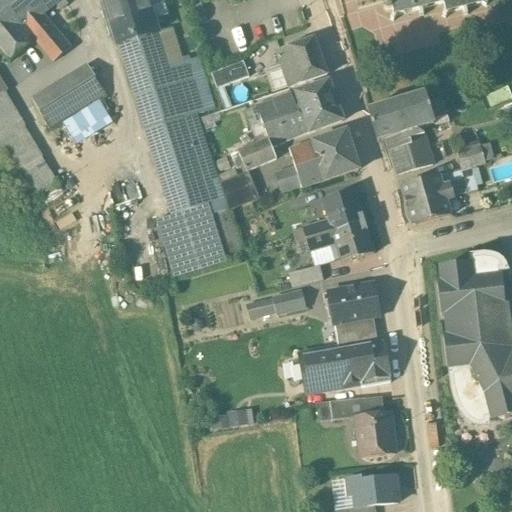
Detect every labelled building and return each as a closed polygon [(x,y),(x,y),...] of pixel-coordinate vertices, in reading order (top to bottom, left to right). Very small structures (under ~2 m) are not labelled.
[(0,0),(0,6),(32,43),(35,41),(54,63),(71,50),(45,18),(44,18),(43,16),(63,0),(0,0)] [(145,0),(105,0),(119,45),(156,34),(155,33),(145,0)] [(511,0),(355,0),(358,12),(383,5),(384,11),(385,14),(388,13),(392,12),(393,16),(390,21),(394,24),(397,17),(418,12),(420,18),(424,17),(422,11),(443,5),(445,13),(442,18),(445,20),(448,15),(462,11),(464,17),(468,16),(466,10),(481,6),(497,14),(497,16),(511,11),(511,0)] [(32,43),(0,6),(0,49),(10,61),(32,43)] [(348,17),(350,29),(372,25),(370,13),(348,17)] [(171,28),(155,33),(156,34),(119,45),(172,217),(225,200),(220,185),(197,115),(213,110),(197,59),(182,64),(171,28)] [(314,40),(276,53),(288,90),(327,77),(314,40)] [(243,63),(211,75),(217,90),(249,78),(243,63)] [(89,70),(48,95),(65,123),(106,98),(89,70)] [(27,128),(6,94),(9,93),(0,77),(0,148),(15,173),(8,177),(24,206),(58,186),(41,158),(42,158),(25,129),(27,128)] [(329,83),(255,108),(246,112),(258,145),(268,141),(272,150),(285,144),(309,135),(343,122),(329,83)] [(401,102),(392,105),(391,105),(370,112),(370,111),(368,112),(368,114),(369,114),(377,142),(378,144),(386,141),(422,130),(449,122),(440,95),(426,99),(425,94),(423,95),(401,102)] [(422,130),(386,141),(398,177),(433,166),(422,130)] [(346,133),(289,151),(295,171),(300,187),(301,190),(359,171),(346,133)] [(258,145),(238,153),(246,174),(276,161),(272,150),(268,141),(258,145)] [(480,148),(457,154),(462,171),(485,165),(480,148)] [(496,166),(480,171),(483,182),(499,178),(496,166)] [(472,170),(448,176),(450,186),(451,187),(463,183),(466,195),(478,192),(472,170)] [(295,171),(276,177),(282,193),(300,187),(295,171)] [(246,174),(220,185),(225,200),(229,211),(257,200),(246,174)] [(440,178),(401,188),(411,224),(415,227),(451,217),(447,203),(454,201),(450,186),(443,188),(440,178)] [(355,194),(323,204),(328,222),(303,230),(303,232),(294,235),(297,245),(300,244),(306,242),(364,224),(355,194)] [(172,217),(156,222),(174,279),(243,258),(229,211),(225,200),(172,217)] [(364,224),(306,242),(310,254),(336,246),(341,265),(374,255),(364,224)] [(475,266),(440,270),(441,285),(438,286),(442,318),(445,318),(448,339),(444,339),(448,372),(458,371),(458,377),(454,377),(454,379),(457,398),(464,414),(473,424),(484,425),(485,424),(484,420),(490,419),(492,424),(511,418),(511,330),(510,331),(507,308),(505,308),(501,278),(499,279),(498,271),(502,270),(502,269),(499,266),(496,263),(493,262),(485,261),(475,262),(474,263),(475,266)] [(320,268),(289,276),(292,290),(323,282),(320,268)] [(373,285),(328,294),(334,327),(335,327),(340,354),(378,347),(373,320),(379,319),(373,285)] [(301,294),(272,301),(276,314),(276,316),(305,309),(301,294)] [(272,302),(247,308),(250,320),(276,314),(272,302)] [(340,354),(323,357),(322,353),(299,357),(308,396),(361,386),(361,389),(391,384),(384,346),(340,354)] [(382,399),(330,404),(332,422),(356,420),(356,418),(384,415),(382,399)] [(211,430),(250,424),(248,410),(209,416),(211,430)] [(384,415),(356,418),(356,420),(361,460),(395,456),(390,414),(384,415)] [(395,480),(360,485),(359,480),(358,480),(358,481),(346,482),(348,498),(348,499),(355,498),(356,510),(374,508),(398,505),(395,480)]
